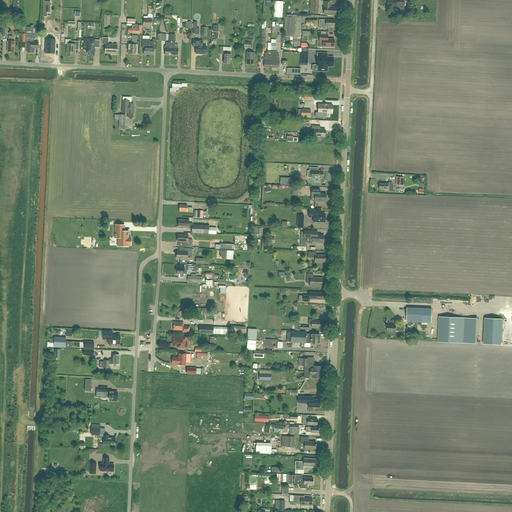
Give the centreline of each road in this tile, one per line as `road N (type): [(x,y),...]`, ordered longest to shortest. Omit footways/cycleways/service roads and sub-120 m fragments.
road 1 (unclassified): [(327,511),(347,89)]
road 2 (track): [(367,177),(351,495)]
road 3 (unclassified): [(129,511),(140,269),(158,254)]
road 4 (unclassified): [(158,254),(166,70)]
road 5 (unclassified): [(348,79),(166,70)]
road 6 (residential): [(166,70),(0,62)]
